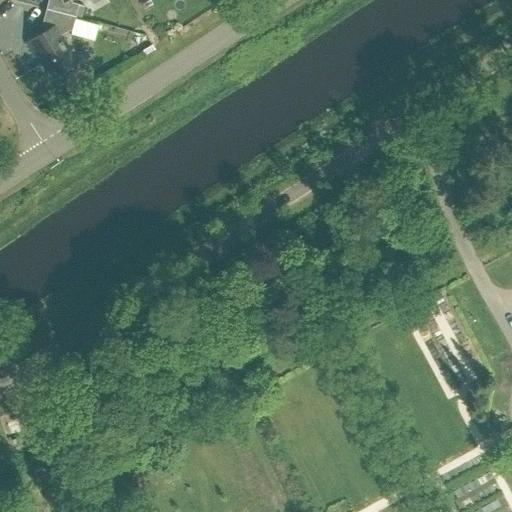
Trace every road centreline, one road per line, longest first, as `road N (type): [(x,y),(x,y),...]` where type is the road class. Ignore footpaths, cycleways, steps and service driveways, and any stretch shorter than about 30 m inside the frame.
road 1 (unclassified): [(0,381),(511,52)]
road 2 (tertiary): [(48,150),(277,0)]
